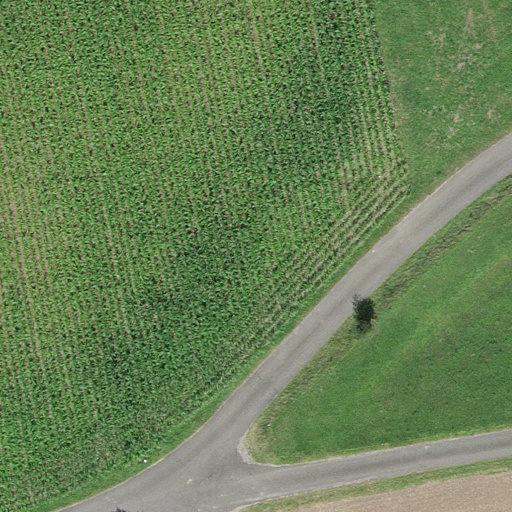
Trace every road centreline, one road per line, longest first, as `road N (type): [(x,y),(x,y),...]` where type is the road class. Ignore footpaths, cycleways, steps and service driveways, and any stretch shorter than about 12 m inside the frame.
road 1 (unclassified): [(174,496),(192,458),(295,361),(457,184),(511,151)]
road 2 (unclassified): [(174,496),(511,445)]
